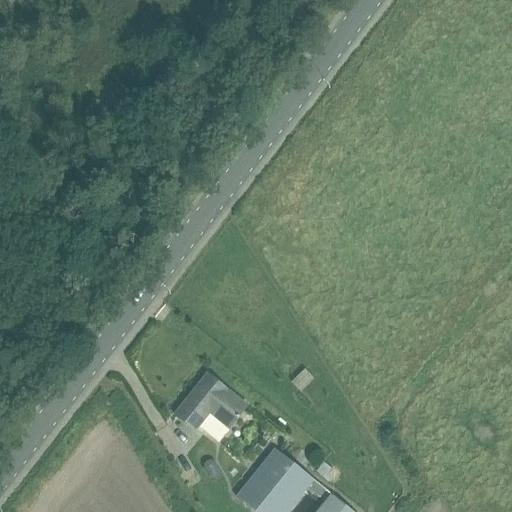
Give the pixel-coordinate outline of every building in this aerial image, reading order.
[(299,391),(313,377),(303,367),(289,381),(299,391)] [(208,374),(176,415),(195,431),(199,426),(219,442),(248,407),(228,391),(228,390),(208,374)] [(237,498),(255,511),(289,511),(315,480),(276,449),(255,475),(246,468),(235,481),(244,488),(237,498)] [(220,472),(215,463),(211,461),(207,462),(203,466),(203,471),(208,478),(212,480),(217,479),(220,476),(220,472)] [(326,482),(335,470),(323,461),(314,473),(326,482)] [(349,511),(331,497),(318,511),(349,511)]
